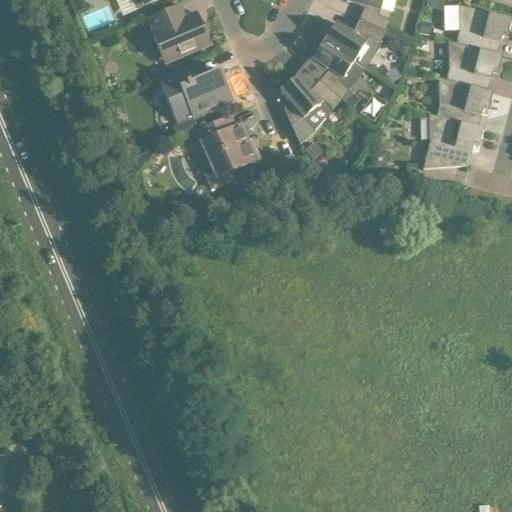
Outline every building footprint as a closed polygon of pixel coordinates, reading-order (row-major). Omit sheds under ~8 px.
[(120,0),(121,2),(126,0),(129,0),(135,13),(166,0),(120,0)] [(362,25),(384,34),(389,23),(378,17),(382,3),(380,3),(380,0),(345,0),(344,4),(365,9),(361,25),(362,25)] [(178,8),(160,16),(147,22),(151,32),(149,33),(164,67),(209,48),(195,15),(184,20),(178,8)] [(455,47),(496,58),(500,41),(506,42),(511,22),(456,8),(456,9),(457,31),(459,35),(455,47)] [(427,39),(432,26),(421,23),(417,36),(427,39)] [(378,48),(384,34),(362,25),(353,37),(335,25),(323,44),(364,70),(366,66),(368,67),(380,49),(378,48)] [(426,46),(428,40),(418,37),(414,48),(419,50),(426,46)] [(406,59),(410,47),(400,43),(397,49),(401,57),(406,59)] [(361,74),(364,70),(323,44),(311,62),(329,73),(319,85),(339,103),(352,88),(353,88),(362,75),(361,74)] [(501,59),(496,58),(455,47),(449,45),(449,72),(446,84),(486,94),(491,77),(496,79),(501,59)] [(199,81),(193,66),(157,83),(166,100),(170,112),(178,128),(192,121),(192,122),(232,105),(219,73),(199,81)] [(339,103),(319,85),(309,96),(295,80),(278,94),(290,108),(284,113),(291,128),(299,146),(315,132),(314,131),(332,111),(339,103)] [(492,96),(486,94),(446,84),(439,81),(440,109),(436,120),(477,131),(481,114),(487,115),(492,96)] [(477,131),(436,120),(429,118),(429,144),(430,145),(422,174),(467,170),(472,150),(477,152),(482,132),(477,131)] [(240,129),(234,131),(229,121),(228,122),(227,120),(223,122),(196,135),(214,176),(205,180),(211,191),(234,181),(231,174),(257,162),(250,145),(247,146),(240,129)] [(197,133),(192,122),(182,126),(187,137),(188,137),(195,133),(197,133)] [(151,169),(153,162),(151,156),(135,163),(140,173),(151,169)]
